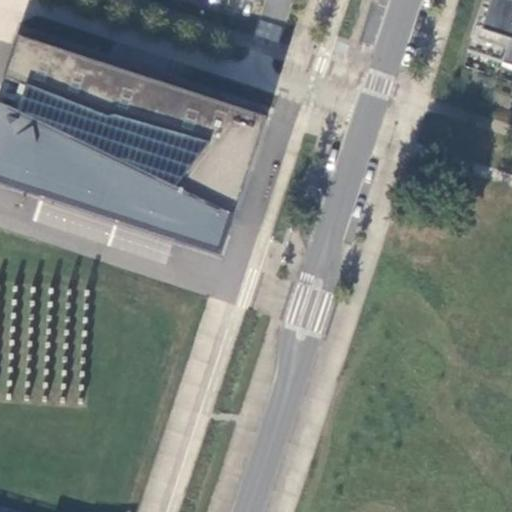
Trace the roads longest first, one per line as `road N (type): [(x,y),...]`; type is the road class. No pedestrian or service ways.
road 1 (tertiary): [(407,0),(334,219)]
road 2 (tertiary): [(290,388),(332,283),(334,219)]
road 3 (tertiary): [(334,219),(291,333),(290,388)]
road 4 (tertiary): [(290,388),(249,511)]
